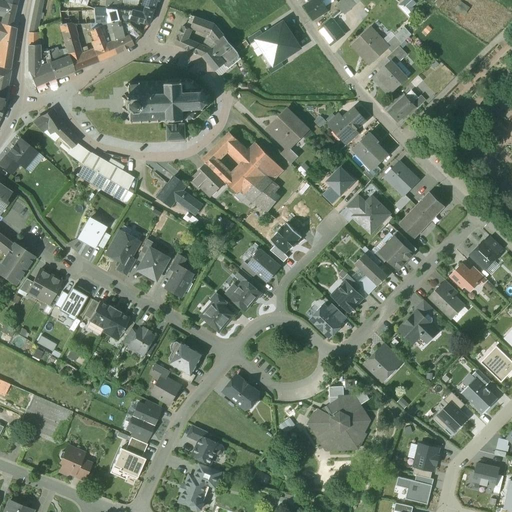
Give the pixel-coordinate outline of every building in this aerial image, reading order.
[(33,0),(31,21),(29,34),(28,46),(28,53),(38,52),(37,29),(42,0),(33,0)] [(120,0),(105,0),(105,9),(111,9),(112,8),(119,9),(120,4),(120,0)] [(146,0),(144,6),(153,9),(156,0),(146,0)] [(321,0),(313,0),(304,6),(313,20),(327,11),(328,11),(325,7),(321,0)] [(350,0),(342,0),(336,5),(341,11),(342,11),(345,15),(356,5),(350,0)] [(417,3),(413,0),(405,0),(398,7),(410,19),(416,14),(411,8),(417,3)] [(0,1),(0,16),(3,17),(1,24),(11,27),(15,5),(7,3),(0,1)] [(335,5),(333,1),(325,7),(328,11),(327,11),(332,19),(341,11),(336,5),(335,5)] [(67,5),(67,3),(58,4),(59,12),(78,11),(94,10),(94,8),(81,4),(67,5)] [(153,9),(144,6),(144,8),(142,13),(132,11),(130,16),(129,20),(148,25),(153,9)] [(128,23),(122,21),(123,14),(130,16),(132,11),(119,9),(112,8),(111,9),(116,27),(118,27),(123,50),(134,45),(141,35),(128,23)] [(118,27),(116,27),(111,9),(105,9),(106,22),(111,42),(116,54),(123,50),(118,27)] [(94,10),(78,11),(78,24),(90,24),(94,23),(94,10)] [(78,11),(59,12),(60,20),(66,41),(76,38),(75,34),(73,30),(74,25),(78,24),(78,11)] [(193,16),(188,26),(192,27),(196,17),(193,16)] [(214,24),(196,17),(192,27),(192,28),(210,35),(215,25),(214,24)] [(332,20),(318,30),(330,45),(344,35),(332,20)] [(172,42),(177,45),(184,47),(187,40),(192,28),(192,27),(188,26),(186,25),(181,22),(172,42)] [(283,22),(272,30),(272,29),(271,30),(269,31),(268,31),(268,32),(263,35),(256,40),(273,65),(273,66),(280,61),(285,58),(286,58),(288,56),(289,56),(300,48),(283,22)] [(1,24),(0,23),(0,39),(2,40),(1,49),(12,51),(15,29),(11,27),(1,24)] [(226,39),(215,25),(210,35),(218,45),(226,39)] [(105,44),(98,27),(90,30),(90,32),(92,39),(93,41),(92,42),(94,51),(98,61),(116,54),(111,42),(105,44)] [(386,44),(371,28),(352,45),(370,64),(387,48),(389,47),(386,44)] [(260,30),(247,38),(251,44),(256,40),(263,35),(260,30)] [(395,36),(386,44),(389,47),(387,48),(392,53),(400,46),(402,44),(395,36)] [(80,49),(76,38),(66,41),(68,48),(70,57),(74,71),(98,61),(94,51),(88,53),(81,55),(80,49)] [(218,45),(212,50),(205,47),(201,55),(203,56),(216,71),(224,64),(238,53),(226,39),(218,45)] [(205,47),(187,40),(184,47),(184,48),(201,55),(205,47)] [(392,53),(387,58),(391,62),(392,61),(396,65),(407,54),(400,46),(392,53)] [(68,48),(60,51),(60,49),(57,50),(57,49),(49,51),(48,51),(51,64),(70,57),(68,48)] [(0,53),(0,67),(9,69),(12,51),(1,49),(0,53)] [(51,64),(48,51),(44,52),(42,52),(45,66),(51,64)] [(38,52),(28,53),(28,72),(38,68),(38,53),(38,52)] [(238,53),(224,64),(229,69),(241,59),(238,53)] [(70,57),(51,64),(56,78),(74,71),(70,57)] [(280,61),(273,66),(273,65),(267,69),(271,74),(283,66),(280,61)] [(391,62),(373,78),(374,79),(376,77),(381,83),(380,85),(380,86),(381,85),(390,94),(407,77),(396,65),(392,61),(391,62)] [(38,68),(28,72),(35,86),(45,82),(56,78),(51,64),(45,66),(38,68)] [(224,64),(216,71),(220,76),(229,69),(224,64)] [(11,71),(0,68),(0,88),(7,90),(11,71)] [(180,83),(168,83),(168,81),(166,81),(166,83),(166,84),(158,84),(158,82),(156,82),(156,84),(148,85),(148,83),(146,83),(146,85),(138,85),(138,83),(137,83),(137,85),(129,86),(129,84),(127,84),(128,86),(127,86),(123,86),(123,88),(127,88),(127,95),(126,96),(126,95),(124,95),(124,98),(121,98),(121,100),(124,100),(124,108),(121,109),(121,111),(124,111),(124,114),(127,114),(127,113),(128,113),(128,120),(126,120),(126,121),(128,121),(128,122),(129,122),(129,124),(130,124),(130,122),(138,121),(139,124),(141,124),(140,121),(148,121),(148,123),(150,123),(150,121),(158,121),(158,123),(160,123),(160,121),(168,120),(168,121),(169,121),(169,123),(167,123),(168,141),(186,141),(185,122),(184,122),(184,121),(185,121),(185,120),(187,121),(187,123),(189,123),(189,121),(193,120),(194,121),(195,119),(194,118),(195,115),(197,115),(197,113),(195,113),(194,110),(202,110),(203,112),(205,110),(203,109),(207,105),(209,106),(210,104),(207,103),(207,99),(209,97),(208,96),(206,97),(203,94),(204,92),(203,91),(201,93),(193,93),(194,90),(196,90),(196,89),(194,89),(193,85),(194,84),(193,83),(192,84),(188,82),(188,80),(186,80),(186,83),(183,83),(182,83),(182,81),(180,81),(180,83)] [(411,91),(405,96),(393,108),(403,119),(415,107),(412,103),(418,98),(411,91)] [(354,109),(342,119),(343,119),(342,119),(333,128),(334,129),(343,139),(344,139),(354,130),(364,120),(354,109)] [(64,126),(53,110),(33,122),(39,128),(43,132),(49,128),(53,133),(56,131),(66,141),(73,148),(75,146),(79,141),(68,131),(64,126)] [(289,111),(278,123),(275,121),(267,130),(276,139),(278,137),(288,148),(307,129),(289,111)] [(338,115),(328,125),(333,130),(334,129),(333,128),(342,119),(338,115)] [(354,130),(344,139),(343,139),(341,140),(346,145),(358,135),(354,130)] [(248,151),(230,133),(210,153),(217,160),(228,149),(244,166),(246,163),(253,163),(272,182),(283,170),(256,143),(248,151)] [(378,142),(370,133),(353,150),(369,167),(372,170),(377,166),(388,155),(376,143),(378,142)] [(20,138),(7,155),(19,165),(24,169),(37,152),(20,138)] [(73,148),(66,141),(61,147),(71,156),(84,165),(127,190),(134,178),(93,154),(87,154),(78,147),(77,147),(75,146),(73,148)] [(297,159),(286,149),(281,154),(291,165),(297,159)] [(217,160),(210,153),(202,160),(207,165),(225,182),(227,184),(233,177),(217,160)] [(19,165),(7,155),(0,162),(0,165),(11,175),(19,165)] [(418,182),(399,162),(386,175),(395,184),(394,185),(404,195),(405,195),(418,182)] [(272,182),(253,163),(246,163),(233,177),(227,184),(237,194),(239,191),(252,202),(263,191),(272,182)] [(134,194),(84,165),(77,176),(127,205),(134,194)] [(225,182),(207,165),(192,180),(201,188),(202,187),(208,193),(213,187),(216,190),(225,182)] [(377,166),(372,170),(369,167),(363,174),(370,181),(381,170),(377,166)] [(341,194),(353,181),(340,169),(328,182),(341,194)] [(187,186),(174,177),(159,199),(168,206),(174,197),(190,208),(189,210),(195,215),(202,205),(183,191),(187,186)] [(267,213),(279,198),(273,194),(278,187),(272,182),(263,191),(252,202),(267,213)] [(0,183),(0,213),(7,204),(4,203),(12,192),(0,183)] [(335,192),(333,195),(328,190),(323,195),(331,203),(339,196),(335,192)] [(429,192),(416,206),(431,221),(444,207),(429,192)] [(356,195),(347,205),(353,211),(363,202),(356,195)] [(404,195),(394,206),(400,211),(410,200),(405,195),(404,195)] [(375,200),(368,207),(363,202),(353,211),(356,214),(354,216),(371,233),(389,214),(375,200)] [(431,221),(416,206),(399,224),(414,239),(431,221)] [(105,227),(89,218),(78,238),(93,247),(95,244),(102,231),(105,227)] [(275,245),(284,254),(290,248),(292,250),(297,244),(296,243),(301,237),(287,223),(282,229),(281,228),(275,234),(276,235),(270,241),(275,245)] [(110,236),(102,231),(95,244),(102,249),(110,236)] [(128,236),(119,231),(106,254),(120,261),(121,261),(123,257),(128,260),(129,257),(130,257),(138,242),(137,238),(131,235),(128,236)] [(406,239),(397,231),(393,235),(394,237),(395,237),(402,244),(406,239)] [(12,244),(0,234),(0,250),(5,254),(12,244)] [(402,244),(395,237),(394,237),(387,245),(405,262),(413,254),(402,244)] [(485,243),(497,254),(502,249),(490,237),(485,243)] [(156,244),(147,239),(140,251),(145,255),(149,248),(153,250),(156,244)] [(485,269),(498,255),(497,254),(485,243),(484,242),(471,255),(485,269)] [(13,244),(0,263),(0,272),(3,275),(2,276),(8,279),(10,276),(17,281),(31,260),(24,255),(26,252),(21,248),(20,249),(13,244)] [(288,257),(284,254),(275,245),(270,251),(283,262),(288,257)] [(405,262),(387,245),(380,252),(379,252),(387,259),(397,270),(405,262)] [(153,250),(149,248),(145,255),(137,270),(155,280),(167,258),(153,250)] [(279,266),(261,250),(260,251),(257,249),(250,257),(253,259),(248,265),(256,272),(266,281),(279,266)] [(380,252),(378,251),(374,255),(382,264),(387,259),(379,252),(380,252)] [(185,259),(177,254),(169,268),(174,271),(177,266),(181,268),(185,259)] [(387,276),(364,254),(355,263),(367,275),(378,285),(387,276)] [(123,257),(121,261),(120,261),(116,268),(127,274),(135,260),(130,257),(129,257),(128,260),(123,257)] [(256,272),(248,265),(245,261),(239,267),(242,269),(252,277),(256,272)] [(469,271),(462,264),(450,276),(462,288),(464,286),(466,287),(471,291),(478,283),(481,285),(468,272),(469,271)] [(181,268),(177,266),(174,271),(165,288),(172,292),(173,290),(181,295),(184,291),(189,282),(192,276),(185,272),(186,271),(181,268)] [(486,279),(473,267),(469,271),(468,272),(481,285),(486,279)] [(242,269),(235,277),(243,283),(245,280),(249,283),(253,278),(252,277),(242,269)] [(33,282),(28,291),(28,292),(38,297),(50,275),(40,270),(33,282)] [(50,275),(38,297),(48,303),(54,294),(61,281),(50,275)] [(356,283),(348,275),(343,280),(345,283),(346,283),(356,292),(361,287),(356,283)] [(378,285),(367,275),(361,279),(372,290),(378,286),(378,285)] [(33,282),(26,279),(19,290),(27,294),(28,292),(28,291),(33,282)] [(372,290),(361,279),(356,283),(361,287),(368,295),(372,290)] [(249,283),(245,280),(243,283),(231,297),(238,303),(238,306),(240,308),(243,308),(245,309),(253,300),(253,301),(254,300),(252,298),(258,291),(249,283)] [(457,292),(446,281),(441,285),(453,297),(453,296),(457,292)] [(356,292),(346,283),(345,283),(337,292),(341,295),(336,300),(338,301),(338,302),(341,305),(341,304),(348,311),(350,310),(354,309),(354,305),(361,298),(356,292)] [(494,288),(489,283),(485,288),(490,292),(494,288)] [(453,297),(441,285),(441,286),(440,288),(438,291),(435,291),(430,297),(451,318),(457,312),(463,306),(453,296),(453,297)] [(66,317),(73,321),(87,297),(71,288),(68,294),(60,308),(59,311),(67,315),(66,317)] [(54,305),(60,308),(68,294),(62,291),(59,297),(54,305)] [(217,293),(211,299),(214,301),(220,307),(222,305),(223,307),(227,302),(217,293)] [(54,294),(48,303),(47,305),(52,308),(54,305),(59,297),(54,294)] [(92,299),(83,315),(89,318),(98,303),(92,299)] [(423,300),(414,310),(416,312),(423,319),(427,314),(431,317),(436,312),(423,300)] [(109,306),(99,301),(98,303),(89,318),(88,320),(90,322),(103,329),(115,308),(109,305),(109,306)] [(214,301),(208,308),(210,310),(204,317),(214,325),(214,327),(217,330),(220,329),(223,327),(223,324),(229,317),(230,318),(233,315),(223,307),(222,305),(220,307),(214,301)] [(346,317),(333,305),(328,310),(341,322),(346,317)] [(328,310),(324,306),(321,306),(317,310),(317,314),(311,320),(329,337),(342,323),(341,322),(328,310)] [(463,306),(457,312),(462,316),(467,310),(463,306)] [(103,329),(102,332),(110,337),(111,334),(119,338),(122,332),(123,330),(128,320),(129,318),(120,313),(120,312),(115,308),(103,329)] [(423,319),(416,312),(399,329),(402,332),(402,335),(407,340),(410,340),(413,343),(420,335),(425,341),(429,336),(430,337),(433,337),(437,334),(437,330),(430,324),(432,321),(432,318),(431,317),(427,314),(423,319)] [(128,320),(123,330),(122,332),(127,335),(131,328),(134,323),(128,320)] [(102,332),(103,329),(90,322),(87,328),(100,335),(102,332)] [(141,330),(138,328),(136,331),(128,346),(144,355),(154,337),(148,334),(150,332),(143,327),(141,330)] [(136,331),(131,328),(127,335),(123,343),(128,346),(136,331)] [(36,342),(52,351),(55,344),(40,335),(36,342)] [(198,353),(182,344),(181,345),(177,342),(173,343),(171,347),(172,351),(173,351),(170,358),(171,363),(177,367),(183,365),(184,369),(183,369),(191,373),(199,358),(198,353)] [(511,361),(511,360),(495,345),(480,362),(501,382),(510,373),(511,374),(511,361)] [(402,360),(391,349),(385,355),(397,366),(402,360)] [(381,351),(377,355),(375,354),(365,364),(382,381),(397,366),(385,355),(381,351)] [(169,371),(155,364),(150,373),(160,379),(162,376),(165,378),(169,371)] [(191,373),(183,369),(179,377),(191,383),(195,376),(191,373)] [(485,386),(490,381),(478,370),(474,375),(485,386)] [(165,378),(162,376),(160,379),(152,393),(170,404),(180,386),(165,378)] [(252,388),(237,376),(224,392),(241,406),(248,406),(258,393),(251,388),(252,388)] [(461,391),(484,413),(498,399),(476,377),(461,391)] [(0,394),(5,396),(10,385),(0,380),(0,394)] [(258,393),(248,406),(254,405),(256,402),(256,399),(258,396),(258,394),(258,393)] [(450,402),(460,411),(465,405),(453,393),(445,401),(448,404),(450,402)] [(33,395),(20,423),(22,429),(57,444),(72,412),(33,395)] [(351,396),(339,396),(339,399),(330,404),(320,411),(318,409),(315,414),(313,413),(309,421),(311,423),(309,425),(324,448),(327,448),(328,450),(355,449),(356,447),(359,447),(366,434),(363,433),(369,423),(367,421),(369,418),(356,398),(353,398),(351,396)] [(408,404),(402,398),(398,402),(404,408),(408,404)] [(160,406),(146,400),(144,406),(158,412),(160,406)] [(460,411),(450,402),(448,404),(437,415),(449,426),(455,432),(468,419),(460,411)] [(144,406),(137,403),(132,416),(153,425),(158,412),(144,406)] [(449,426),(437,415),(433,420),(444,431),(449,426)] [(153,425),(132,416),(127,429),(133,431),(147,437),(153,425)] [(192,425),(187,436),(198,441),(201,436),(205,438),(208,433),(192,425)] [(147,437),(133,431),(130,437),(145,443),(147,437)] [(222,446),(205,438),(201,436),(198,441),(195,448),(196,448),(193,456),(210,464),(215,453),(218,455),(222,453),(224,450),(222,446)] [(146,444),(145,443),(130,437),(125,450),(141,457),(146,444)] [(439,449),(419,445),(414,467),(432,471),(433,471),(435,464),(436,465),(438,457),(437,456),(439,449)] [(144,459),(121,448),(114,465),(120,468),(120,469),(137,477),(144,459)] [(73,453),(65,449),(64,451),(61,451),(59,456),(61,459),(60,461),(63,462),(59,471),(65,473),(68,472),(83,479),(89,465),(79,461),(83,453),(74,449),(73,453)] [(499,469),(477,464),(473,481),(480,483),(480,484),(487,486),(487,485),(495,487),(497,475),(499,469)] [(219,473),(199,465),(195,478),(206,482),(208,476),(217,479),(219,473)] [(432,471),(414,467),(412,474),(416,475),(430,479),(432,471)] [(430,479),(416,475),(415,481),(424,483),(424,485),(430,487),(432,479),(430,479)] [(495,487),(493,493),(499,494),(503,477),(497,475),(495,487)] [(206,482),(195,478),(189,476),(180,501),(191,506),(192,509),(198,511),(201,509),(203,503),(202,499),(208,484),(214,486),(217,479),(208,476),(206,482)] [(429,493),(430,487),(424,485),(424,483),(415,481),(398,477),(396,486),(408,489),(405,499),(428,505),(430,493),(429,493)] [(296,503),(281,498),(278,506),(294,511),(296,503)] [(30,511),(32,510),(9,501),(4,511),(30,511)] [(394,511),(397,511),(411,511),(413,508),(396,503),(394,511)]
